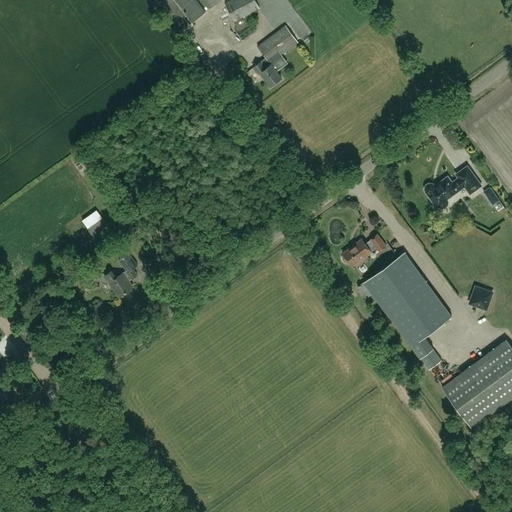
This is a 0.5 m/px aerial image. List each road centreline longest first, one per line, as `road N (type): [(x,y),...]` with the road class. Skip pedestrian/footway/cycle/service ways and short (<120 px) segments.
road 1 (tertiary): [(0,434),(511,62)]
road 2 (track): [(493,511),(283,228)]
